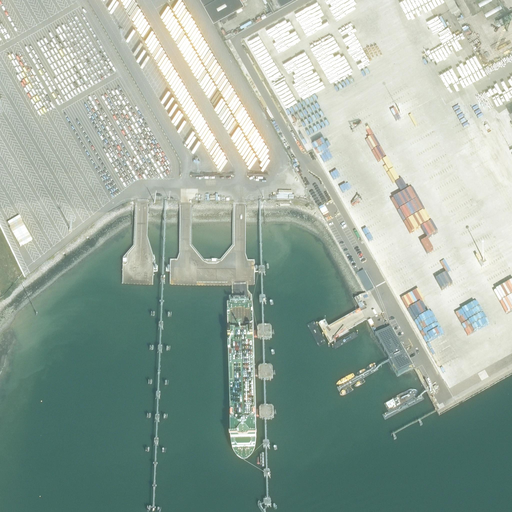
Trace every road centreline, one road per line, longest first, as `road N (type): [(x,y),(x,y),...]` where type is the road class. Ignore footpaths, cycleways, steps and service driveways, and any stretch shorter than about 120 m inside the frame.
road 1 (unknown): [(371,263),(511,181)]
road 2 (unknown): [(64,241),(0,132)]
